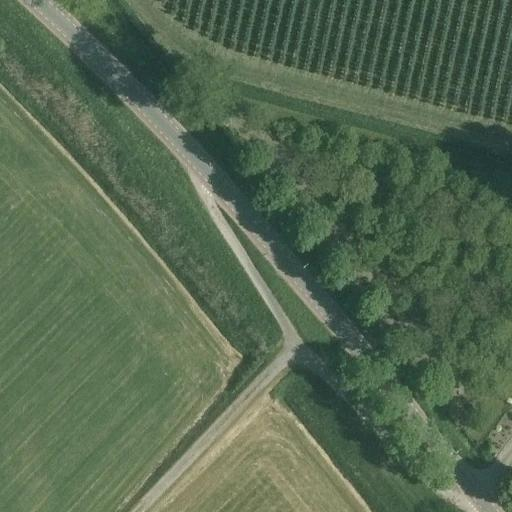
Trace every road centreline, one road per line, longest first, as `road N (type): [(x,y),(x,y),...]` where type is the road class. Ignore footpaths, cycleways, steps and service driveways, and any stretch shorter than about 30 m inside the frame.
road 1 (unclassified): [(479,500),(453,498),(294,347),(209,203),(193,158)]
road 2 (tertiary): [(479,500),(193,158)]
road 3 (track): [(138,511),(294,347)]
road 4 (tertiary): [(193,158),(33,0)]
